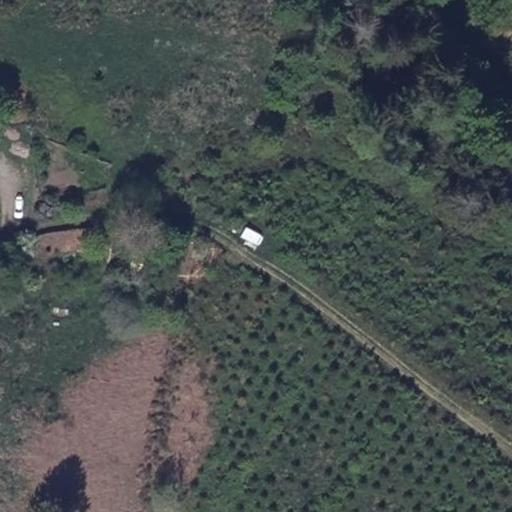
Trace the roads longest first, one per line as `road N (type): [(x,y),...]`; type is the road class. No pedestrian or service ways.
road 1 (track): [(511,443),(221,232),(172,219),(89,216),(31,229)]
road 2 (track): [(31,229),(275,146),(511,240)]
road 3 (unclassified): [(412,0),(426,22),(511,93)]
